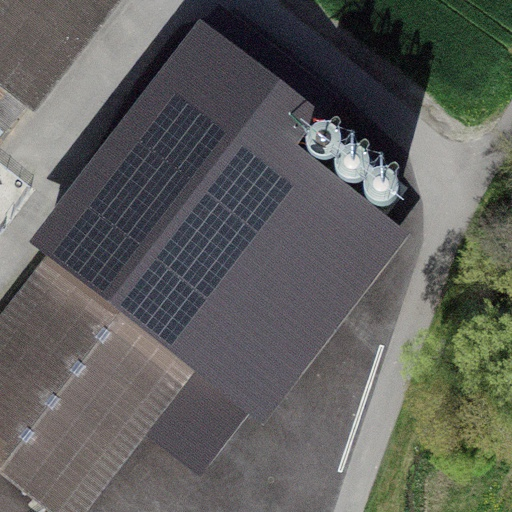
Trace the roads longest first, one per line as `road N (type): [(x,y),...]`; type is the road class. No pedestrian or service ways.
road 1 (unclassified): [(473,186),(438,240),(345,511)]
road 2 (unclassified): [(238,0),(473,186)]
